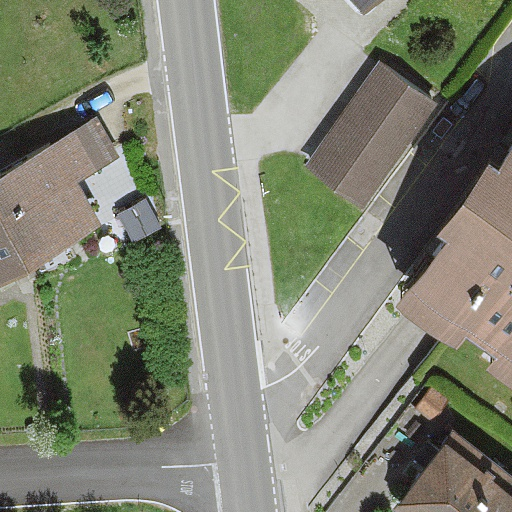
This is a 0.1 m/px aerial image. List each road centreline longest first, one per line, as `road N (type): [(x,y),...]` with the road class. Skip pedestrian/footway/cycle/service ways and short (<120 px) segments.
road 1 (secondary): [(243,461),(185,0)]
road 2 (residential): [(243,461),(0,472)]
